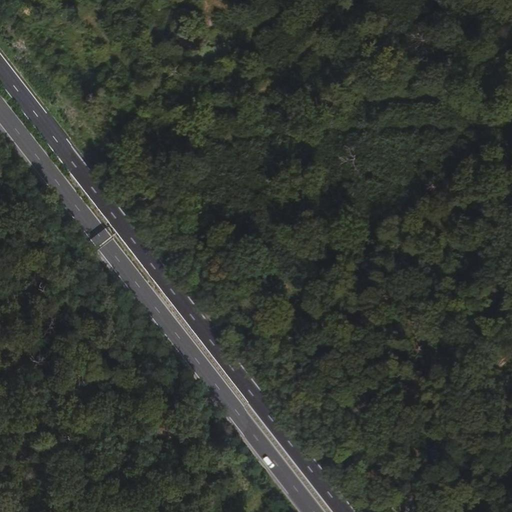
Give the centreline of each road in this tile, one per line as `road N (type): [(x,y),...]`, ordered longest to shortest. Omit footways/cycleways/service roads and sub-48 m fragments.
road 1 (trunk): [(345,511),(0,67)]
road 2 (trunk): [(0,108),(313,511)]
